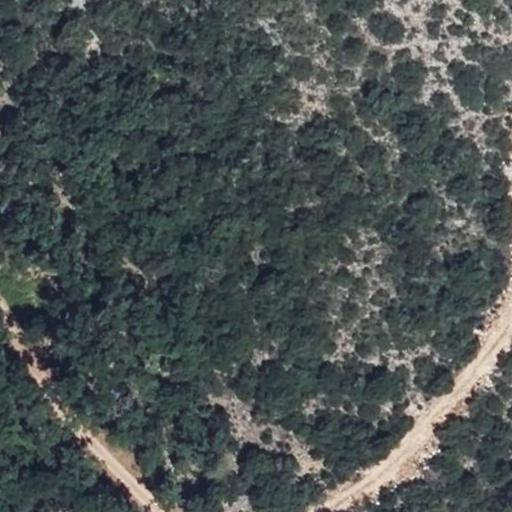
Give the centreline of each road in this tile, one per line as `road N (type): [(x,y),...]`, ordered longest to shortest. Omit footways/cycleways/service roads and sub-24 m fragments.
road 1 (track): [(511,318),(406,448),(323,511)]
road 2 (track): [(155,511),(103,461),(0,315)]
